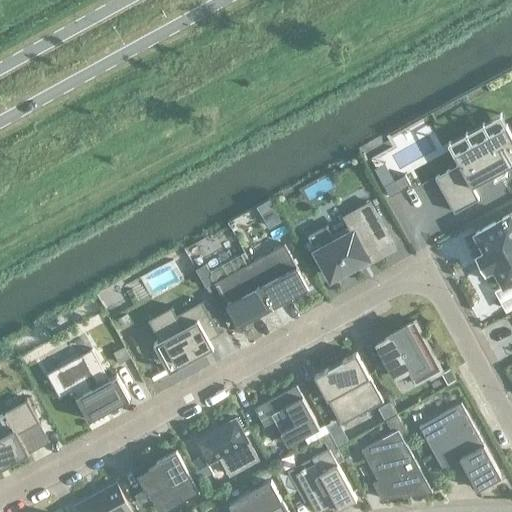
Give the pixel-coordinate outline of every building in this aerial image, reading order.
[(434,177),(453,212),(478,199),(471,186),(511,164),(511,134),(511,135),(506,124),(453,153),(459,164),(434,177)] [(405,175),(384,186),(389,196),(410,185),(405,175)] [(270,199),(257,206),(269,228),(282,221),(270,199)] [(326,226),(308,236),(331,277),(381,249),(367,224),(378,218),(369,202),(343,217),(351,231),(334,240),(326,226)] [(511,212),(474,233),(484,251),(476,256),(485,272),(493,267),(503,285),(511,280),(511,212)] [(284,244),(249,263),(273,307),(308,287),(284,244)] [(249,263),(214,282),(237,326),(273,307),(249,263)] [(511,300),(498,308),(507,327),(511,324),(511,300)] [(171,306),(147,319),(160,343),(163,341),(177,366),(187,361),(190,360),(189,359),(202,352),(198,345),(219,334),(201,301),(176,315),(171,306)] [(390,336),(377,343),(395,376),(407,370),(415,384),(429,376),(430,379),(442,372),(414,320),(389,334),(390,336)] [(72,390),(89,421),(129,399),(116,374),(108,379),(92,349),(46,374),(59,397),(72,390)] [(383,401),(356,352),(328,368),(314,375),(340,424),(383,401)] [(442,374),(447,385),(455,381),(449,370),(442,374)] [(296,385),(254,408),(271,439),(282,433),(287,444),(319,427),(296,385)] [(0,465),(4,463),(5,466),(29,453),(18,433),(39,421),(27,399),(0,413),(0,465)] [(389,402),(378,408),(384,419),(395,413),(389,402)] [(445,427),(425,438),(442,468),(460,459),(477,489),(501,476),(460,402),(438,415),(445,427)] [(396,415),(385,421),(389,428),(400,422),(396,415)] [(208,464),(220,457),(229,475),(258,459),(236,420),(237,420),(236,418),(234,419),(197,439),(195,440),(196,442),(208,464)] [(398,429),(361,449),(377,479),(372,482),(381,499),(432,492),(398,429)] [(320,511),(336,503),(339,508),(356,498),(329,448),(311,458),(314,463),(307,466),(306,464),(299,468),(300,470),(295,473),(302,486),(298,488),(304,499),(307,497),(315,511),(320,511)] [(180,496),(183,501),(199,493),(176,451),(136,472),(156,509),(180,496)] [(233,511),(287,511),(271,480),(228,503),(233,511)] [(79,511),(131,511),(116,483),(76,505),(79,511)]
